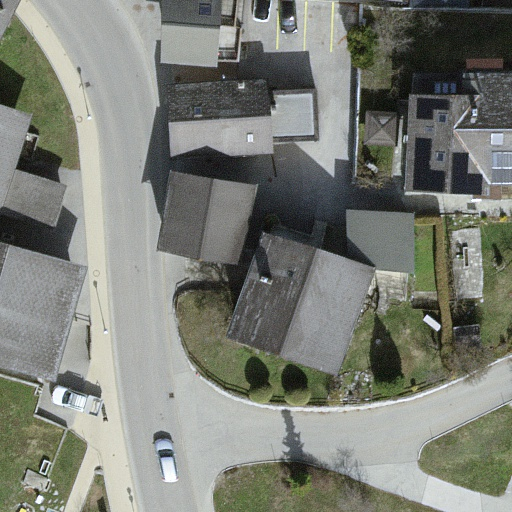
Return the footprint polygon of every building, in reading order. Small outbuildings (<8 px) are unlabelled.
[(1,0),(0,0),(0,44),(17,8),(1,0)] [(228,0),(164,0),(162,66),(223,70),(228,0)] [(415,96),(413,188),(511,195),(511,78),(465,74),(465,98),(415,96)] [(264,89),(169,89),(173,167),(277,161),(264,89)] [(369,101),(364,137),(396,142),(402,105),(369,101)] [(0,114),(0,215),(29,121),(0,114)] [(258,193),(173,176),(159,257),(242,267),(258,193)] [(273,242),(237,337),(349,383),(383,273),(273,242)] [(92,284),(0,254),(0,391),(57,415),(92,284)]
